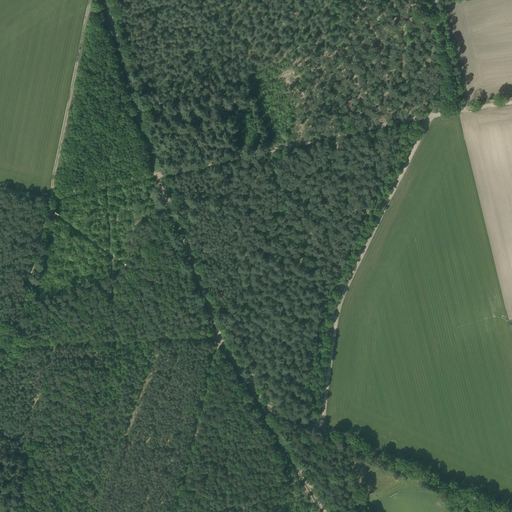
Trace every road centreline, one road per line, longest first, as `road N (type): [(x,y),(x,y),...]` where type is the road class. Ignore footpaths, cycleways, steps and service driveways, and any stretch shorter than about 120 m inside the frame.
road 1 (track): [(434,114),(343,292),(317,429)]
road 2 (track): [(161,174),(371,127)]
road 3 (track): [(507,511),(315,427)]
road 4 (track): [(13,346),(220,333)]
road 5 (track): [(90,0),(49,197)]
road 6 (track): [(176,511),(222,334)]
road 7 (track): [(105,0),(161,174)]
road 8 (track): [(333,320),(273,151)]
road 9 (track): [(161,174),(220,333)]
road 10 (track): [(47,206),(13,346)]
road 11 (track): [(267,406),(325,511)]
